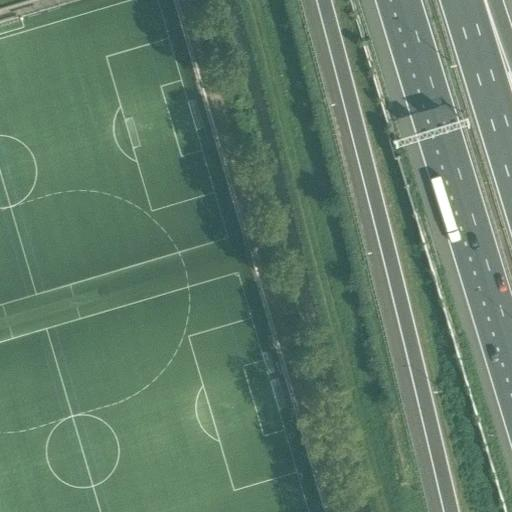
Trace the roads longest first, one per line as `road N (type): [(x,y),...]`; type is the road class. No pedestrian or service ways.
road 1 (motorway): [(315,0),(447,511)]
road 2 (motorway): [(399,0),(511,365)]
road 3 (motorway): [(511,173),(459,0)]
